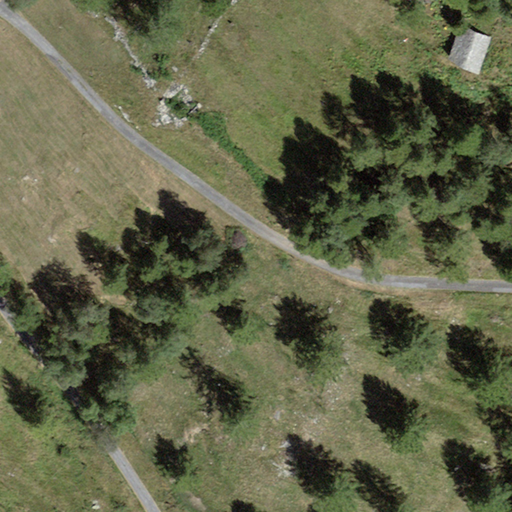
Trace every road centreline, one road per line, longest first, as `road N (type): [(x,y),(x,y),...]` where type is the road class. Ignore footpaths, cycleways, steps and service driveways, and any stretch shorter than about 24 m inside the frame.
road 1 (track): [(0,13),(27,30),(138,144),(274,242),(348,273),(511,288)]
road 2 (track): [(152,511),(88,413),(0,303)]
